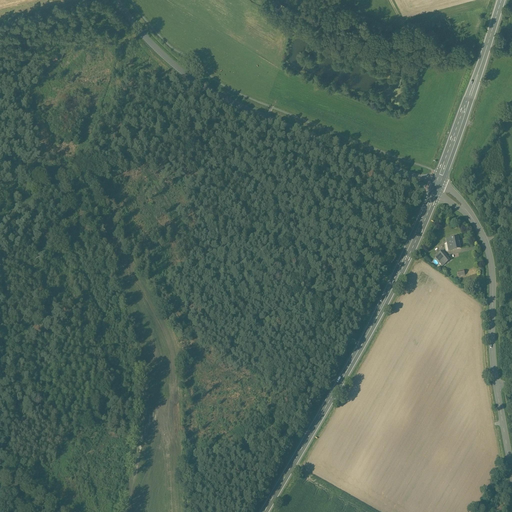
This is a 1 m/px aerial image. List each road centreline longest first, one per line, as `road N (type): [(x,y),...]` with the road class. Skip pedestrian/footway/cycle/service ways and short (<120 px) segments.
road 1 (tertiary): [(435,188),(215,93),(160,53),(116,0)]
road 2 (secondary): [(435,188),(368,334),(265,511)]
road 3 (track): [(0,212),(29,199),(42,177),(249,111)]
road 4 (tertiary): [(435,188),(466,210),(487,248),(495,384)]
road 5 (secondary): [(501,0),(435,188)]
road 6 (track): [(138,28),(109,44),(0,64)]
